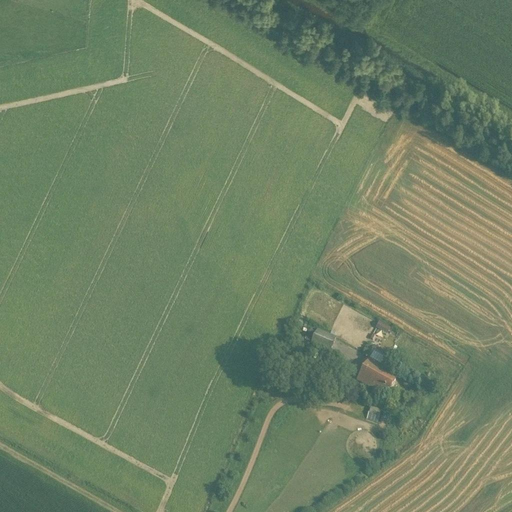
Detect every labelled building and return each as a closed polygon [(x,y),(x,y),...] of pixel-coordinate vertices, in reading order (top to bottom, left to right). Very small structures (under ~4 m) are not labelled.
[(380,322),(378,327),(388,333),(391,328),(380,322)] [(310,346),(329,354),(336,337),(318,329),(316,333),(310,330),(306,341),(311,343),(310,346)] [(301,354),(294,370),(308,376),(314,360),(301,354)] [(357,381),(372,389),(385,367),(370,358),(357,381)] [(385,367),(372,389),(387,397),(399,375),(385,367)] [(415,373),(407,369),(404,374),(417,381),(421,374),(416,371),(415,373)] [(371,408),(369,414),(379,417),(381,411),(371,408)]
